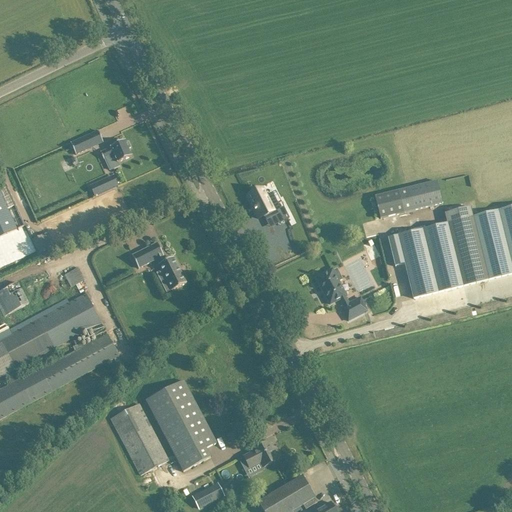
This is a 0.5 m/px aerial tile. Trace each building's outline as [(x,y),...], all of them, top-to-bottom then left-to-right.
[(76,155),(93,147),(87,136),(71,143),(76,155)] [(111,148),(101,153),(109,173),(120,168),(117,163),(132,157),(129,149),(131,148),(128,142),(126,143),(125,141),(110,148),(111,148)] [(90,186),(95,197),(111,189),(107,179),(90,186)] [(375,197),(380,219),(443,203),(437,182),(375,197)] [(0,189),(0,237),(25,226),(6,186),(0,189)] [(253,191),(240,198),(246,210),(244,211),(249,220),(254,217),(261,230),(281,220),(267,193),(263,194),(263,195),(257,198),(253,191)] [(135,202),(129,205),(132,213),(139,210),(135,202)] [(511,202),(480,209),(481,214),(511,206),(511,202)] [(511,274),(511,208),(473,218),(470,208),(445,214),(447,224),(423,230),(421,223),(396,230),(414,299),(511,274)] [(42,235),(31,240),(38,255),(40,260),(55,253),(57,252),(48,233),(42,235)] [(134,255),(133,256),(139,269),(140,268),(158,259),(160,265),(159,265),(160,266),(163,271),(158,274),(163,282),(167,280),(172,290),(172,291),(187,284),(187,283),(174,258),(175,258),(174,258),(166,262),(164,256),(158,243),(157,244),(158,244),(134,256),(134,255)] [(65,276),(71,288),(85,281),(78,268),(65,276)] [(334,270),(317,278),(330,304),(340,299),(344,306),(341,308),(348,321),(367,312),(360,298),(349,304),(346,298),(348,297),(339,281),(343,280),(337,269),(334,270)] [(0,292),(0,309),(4,317),(29,305),(18,282),(0,292)] [(10,329),(4,324),(0,326),(0,419),(119,356),(86,295),(70,304),(67,298),(10,329)] [(145,402),(183,472),(210,458),(206,449),(216,444),(183,381),(145,402)] [(110,420),(140,476),(169,461),(140,404),(110,420)] [(242,459),(245,466),(248,464),(250,468),(260,463),(263,468),(279,460),(273,448),(271,449),(268,442),(253,450),(254,452),(242,459)] [(258,503),(264,511),(291,511),(292,511),(303,505),(306,509),(317,503),(301,477),(258,503)] [(212,487),(192,497),(199,511),(219,500),(212,487)] [(315,511),(336,511),(337,511),(331,502),(315,511)]
